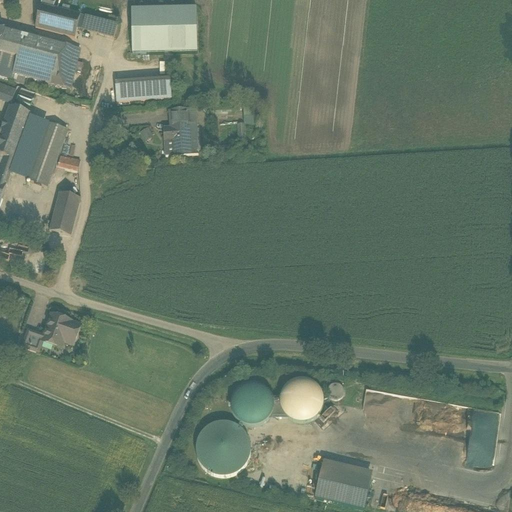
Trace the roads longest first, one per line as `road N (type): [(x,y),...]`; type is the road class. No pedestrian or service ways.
road 1 (unclassified): [(237,351),(288,345),(511,370)]
road 2 (unclassified): [(0,275),(237,351)]
road 3 (unclassified): [(136,511),(184,400),(237,351)]
